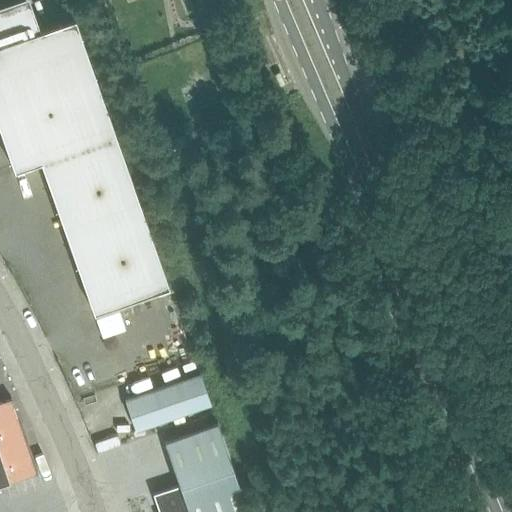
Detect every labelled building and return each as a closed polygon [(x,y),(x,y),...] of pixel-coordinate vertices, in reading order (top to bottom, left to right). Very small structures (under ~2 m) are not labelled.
[(127,20),(121,3),(112,6),(118,24),(127,20)] [(0,128),(14,169),(39,160),(93,312),(168,285),(74,18),(33,32),(24,6),(0,14),(0,128)] [(200,372),(124,399),(135,429),(210,403),(200,372)] [(0,399),(0,484),(10,481),(36,471),(9,396),(0,399)] [(217,422),(164,440),(179,484),(153,493),(159,511),(243,511),(248,511),(217,422)] [(95,447),(117,443),(115,434),(94,439),(95,447)]
